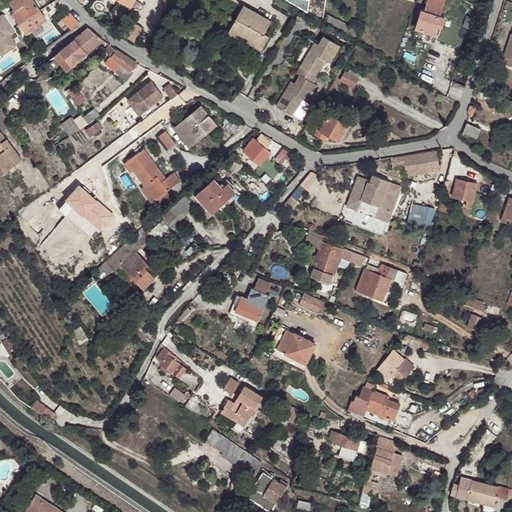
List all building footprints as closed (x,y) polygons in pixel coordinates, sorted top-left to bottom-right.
[(13,12),(27,33),(46,20),(32,0),(11,0),(9,1),(15,10),(13,12)] [(311,0),(284,0),(284,1),(295,7),(310,10),(311,0)] [(428,0),(427,5),(441,10),(444,0),(428,0)] [(244,5),(229,32),(240,38),(261,50),(268,36),(264,34),(271,21),(244,5)] [(423,19),(418,18),(415,28),(436,35),(439,27),(442,28),(446,19),(439,17),(441,10),(427,5),(425,12),(423,19)] [(13,37),(18,34),(3,10),(0,11),(0,52),(16,42),(13,37)] [(80,23),(69,12),(58,23),(62,27),(66,23),(72,29),(80,23)] [(136,23),(127,38),(134,42),(143,28),(136,23)] [(72,64),(103,39),(88,28),(54,56),(56,58),(49,64),(52,71),(60,64),(67,72),(74,66),(72,64)] [(240,38),(229,32),(228,34),(239,40),(240,38)] [(277,105),(294,115),(303,100),(307,102),(317,85),(313,83),(326,61),(330,63),(340,46),(323,36),(318,44),(314,52),(310,50),(296,73),(299,75),(295,83),(291,81),(277,105)] [(74,66),(105,41),(103,39),(72,64),(74,66)] [(315,42),(310,50),(314,52),(318,44),(315,42)] [(109,44),(105,50),(110,56),(104,64),(126,82),(133,73),(131,72),(137,63),(109,44)] [(360,73),(350,68),(348,73),(344,71),(340,80),(353,87),(360,73)] [(150,79),(126,97),(139,115),(163,96),(150,79)] [(170,84),(163,89),(170,99),(177,93),(170,84)] [(78,96),(74,90),(75,88),(73,86),(66,91),(71,98),(65,102),(70,109),(84,100),(81,94),(78,96)] [(483,93),(475,90),(473,96),(477,99),(481,100),(483,93)] [(303,100),(294,115),(303,120),(312,105),(303,100)] [(201,107),(176,127),(190,145),(215,125),(201,107)] [(83,117),(88,124),(99,115),(94,109),(83,117)] [(88,124),(83,117),(82,114),(73,120),(80,130),(88,124)] [(347,124),(329,114),(320,130),(318,129),(315,134),(325,140),(328,134),(339,140),(347,124)] [(80,130),(73,120),(72,118),(62,124),(70,136),(80,130)] [(98,121),(85,131),(90,137),(103,128),(98,121)] [(145,122),(138,127),(140,130),(148,125),(145,122)] [(467,123),(463,133),(477,139),(481,129),(467,123)] [(168,149),(176,143),(166,131),(159,136),(168,149)] [(133,133),(122,141),(126,147),(137,139),(133,133)] [(0,165),(5,173),(22,160),(6,139),(1,142),(0,140),(0,165)] [(255,141),(252,139),(242,151),(260,165),(270,152),(255,141)] [(126,147),(122,141),(114,147),(118,153),(126,147)] [(290,153),(283,148),(275,159),(281,164),(290,153)] [(144,149),(124,163),(131,173),(134,170),(145,185),(141,188),(152,203),(156,200),(159,205),(171,196),(167,191),(180,181),(174,173),(165,179),(162,176),(164,175),(144,149)] [(436,151),(391,158),(393,167),(405,165),(407,176),(432,171),(429,157),(437,155),(436,151)] [(300,183),(308,190),(319,177),(311,170),(300,183)] [(358,176),(347,206),(388,221),(401,186),(372,176),(370,182),(368,182),(368,180),(358,176)] [(213,179),(196,195),(212,213),(225,201),(236,191),(228,183),(222,188),(213,179)] [(477,183),(458,179),(456,186),(452,185),(450,195),(453,196),(453,197),(467,200),(465,206),(470,207),(477,183)] [(236,191),(225,201),(228,204),(239,195),(236,191)] [(170,210),(179,221),(193,209),(191,207),(193,205),(186,196),(170,210)] [(511,198),(509,198),(501,221),(506,223),(508,217),(511,218),(511,198)] [(170,210),(163,217),(173,228),(180,222),(179,221),(170,210)] [(159,223),(148,233),(154,239),(165,230),(159,223)] [(321,241),(324,235),(310,230),(305,243),(318,249),(321,241)] [(133,236),(106,261),(116,273),(123,267),(143,289),(155,278),(149,271),(145,267),(148,264),(136,251),(141,247),(141,244),(133,236)] [(336,246),(321,241),(318,249),(320,249),(317,256),(313,266),(313,267),(314,267),(311,276),(329,283),(332,275),(334,275),(340,258),(361,266),(365,257),(343,249),(344,246),(337,243),(336,246)] [(370,259),(365,257),(361,266),(367,268),(370,259)] [(367,268),(366,269),(365,268),(356,290),(383,301),(391,279),(393,280),(397,270),(370,259),(367,268)] [(259,279),(256,289),(266,293),(270,284),(259,279)] [(266,293),(256,289),(252,287),(247,299),(237,294),(229,314),(249,322),(248,324),(256,328),(265,306),(265,307),(270,295),(266,293)] [(451,289),(448,298),(472,307),(475,298),(451,289)] [(322,301),(304,293),(300,303),(318,311),(322,301)] [(483,301),(475,298),(472,307),(480,310),(483,301)] [(188,307),(180,317),(183,319),(191,310),(188,307)] [(472,314),(468,327),(479,330),(483,318),(472,314)] [(438,328),(425,323),(423,328),(436,332),(438,328)] [(135,333),(127,325),(112,337),(119,346),(135,333)] [(149,352),(156,338),(145,325),(135,333),(149,352)] [(316,344),(280,326),(271,345),(306,363),(316,344)] [(81,327),(74,331),(80,342),(88,338),(81,327)] [(406,334),(403,340),(411,343),(410,347),(419,349),(420,346),(428,348),(430,342),(406,334)] [(7,339),(2,342),(11,355),(15,353),(7,339)] [(173,359),(175,356),(165,347),(156,358),(161,361),(160,363),(180,377),(186,368),(173,359)] [(393,349),(377,370),(388,381),(393,374),(398,379),(403,374),(406,377),(415,367),(405,358),(404,359),(393,349)] [(239,382),(231,377),(224,389),(232,394),(239,382)] [(349,409),(364,415),(366,409),(373,391),(375,385),(367,382),(365,388),(363,387),(360,396),(357,395),(355,401),(353,400),(349,409)] [(240,433),(263,396),(245,385),(238,397),(241,399),(237,404),(235,403),(229,399),(216,419),(240,433)] [(184,395),(188,399),(193,393),(188,389),(184,395)] [(469,393),(475,400),(479,396),(473,389),(469,393)] [(387,396),(373,391),(366,409),(380,414),(385,416),(394,420),(400,404),(386,399),(387,396)] [(37,400),(32,408),(50,421),(55,413),(37,400)] [(292,421),(298,411),(282,401),(276,412),(281,415),(278,420),(287,426),(290,420),(292,421)] [(412,414),(402,411),(397,424),(407,427),(412,414)] [(369,442),(332,430),(329,441),(365,453),(369,442)] [(222,435),(215,446),(224,452),(221,455),(252,476),(262,462),(222,435)] [(388,473),(394,453),(398,442),(379,436),(376,447),(377,448),(370,469),(388,474),(388,473)] [(403,456),(394,453),(388,473),(397,475),(403,456)] [(264,481),(258,490),(252,487),(246,496),(252,500),(257,492),(276,504),(288,485),(280,479),(279,482),(263,471),(258,478),(264,481)] [(468,499),(474,480),(464,478),(461,477),(459,485),(454,483),(451,494),(452,494),(452,493),(457,495),(456,496),(468,499)] [(258,478),(252,487),(258,490),(264,481),(258,478)] [(379,483),(365,480),(362,492),(365,493),(375,496),(379,483)] [(474,480),(468,499),(495,505),(497,496),(507,498),(509,489),(494,485),(495,483),(492,483),(491,485),(474,480)] [(257,492),(252,500),(253,501),(270,511),(276,504),(257,492)] [(62,511),(36,495),(25,511),(62,511)] [(311,503),(299,500),(297,508),(309,510),(311,503)]
